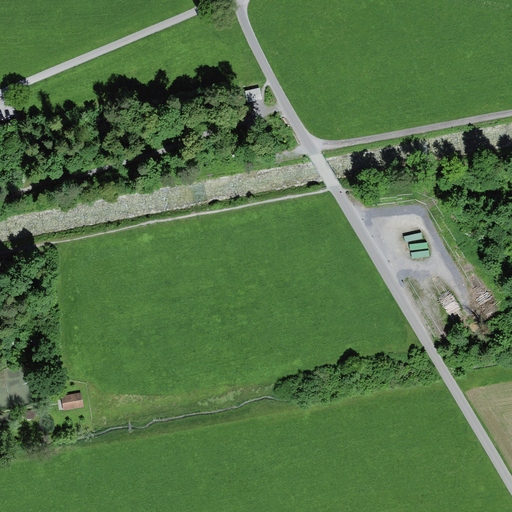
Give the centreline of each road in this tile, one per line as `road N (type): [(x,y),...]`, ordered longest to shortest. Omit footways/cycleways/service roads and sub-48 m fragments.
road 1 (track): [(338,190),(511,486)]
road 2 (residential): [(0,94),(224,0)]
road 3 (track): [(312,142),(336,146),(511,112)]
road 4 (track): [(236,0),(283,105),(312,142)]
